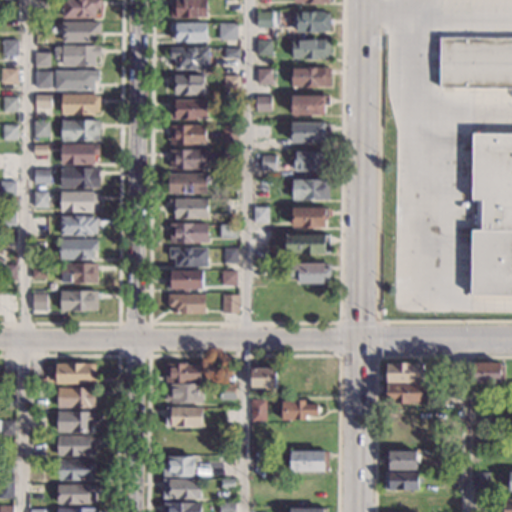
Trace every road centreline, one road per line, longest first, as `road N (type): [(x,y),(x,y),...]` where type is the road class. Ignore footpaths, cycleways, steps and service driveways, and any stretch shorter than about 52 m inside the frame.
road 1 (residential): [(137,0),(133,511)]
road 2 (secondary): [(358,0),(356,511)]
road 3 (tertiary): [(511,340),(0,340)]
